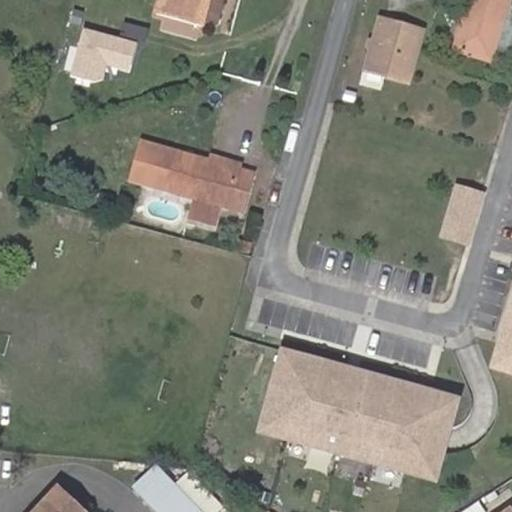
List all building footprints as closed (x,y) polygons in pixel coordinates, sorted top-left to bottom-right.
[(201,23),(207,0),(160,0),(157,11),(157,13),(201,25),(201,23)] [(491,64),(508,6),(510,0),(469,0),(453,53),(491,64)] [(511,40),(511,7),(508,6),(491,64),(504,67),(511,40)] [(427,29),(379,16),(363,73),(412,86),(427,29)] [(140,26),(116,19),(112,34),(136,40),(140,26)] [(105,64),(128,71),(135,45),(85,32),(73,76),(93,81),(101,79),(105,64)] [(210,154),(209,160),(159,145),(148,184),(165,188),(192,196),(186,218),(215,226),(221,204),(241,210),(251,172),(236,168),(238,161),(210,154)] [(482,193),(457,186),(441,238),(465,246),(482,193)] [(116,199),(99,194),(95,208),(111,213),(116,199)] [(511,303),(494,366),(511,371),(511,303)] [(456,406),(283,352),(258,432),(431,485),(456,406)] [(202,511),(159,465),(135,488),(142,496),(157,511),(202,511)] [(84,511),(58,488),(36,511),(84,511)]
